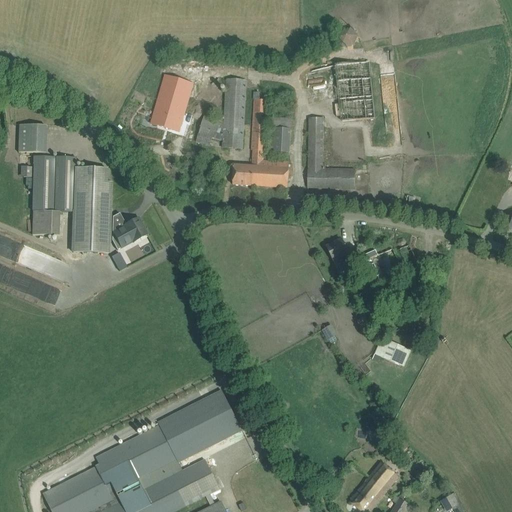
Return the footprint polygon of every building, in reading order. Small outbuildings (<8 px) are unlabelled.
[(341,30),(344,48),(359,46),(357,28),(341,30)] [(305,79),(339,76),(343,121),(376,118),(371,63),(304,69),(305,79)] [(242,149),(243,139),(246,80),(226,79),(224,120),(212,117),(213,112),(206,110),(205,114),(186,109),(192,83),(163,76),(151,124),(191,134),(189,140),(209,146),(211,138),(223,142),(223,148),(242,149)] [(265,152),(268,101),(269,93),(254,92),(254,100),(251,151),(253,152),(252,167),(235,166),(233,186),(287,189),(289,163),(263,161),(264,152),(265,152)] [(289,154),(291,119),(270,118),(268,153),(289,154)] [(354,189),(355,179),(355,171),(325,170),(325,166),(320,165),(322,119),(308,119),(306,188),(354,189)] [(46,126),(19,125),(19,153),(46,153),(46,126)] [(108,169),(76,168),(77,158),(56,157),(35,157),(33,236),(57,236),(57,212),(74,213),(73,253),(108,254),(111,183),(108,183),(108,169)] [(32,177),(32,167),(21,166),(20,177),(32,177)] [(407,195),(405,206),(414,208),(415,197),(407,195)] [(511,210),(490,200),(482,216),(509,229),(511,223),(511,210)] [(124,226),(111,233),(118,246),(126,241),(125,240),(130,237),(133,243),(147,235),(138,218),(124,226)] [(348,254),(346,249),(342,240),(327,247),(334,261),(338,269),(344,266),(340,258),(348,254)] [(404,269),(418,264),(413,249),(394,254),(397,265),(403,263),(404,269)] [(375,257),(379,266),(392,260),(389,251),(375,257)] [(381,339),(375,355),(405,366),(411,350),(381,339)] [(158,423),(160,426),(96,458),(100,466),(79,476),(76,470),(51,483),(54,489),(44,494),(52,511),(175,511),(220,490),(205,460),(183,471),(179,463),(195,455),(242,431),(222,391),(158,423)] [(361,511),(370,511),(373,509),(399,478),(381,463),(356,495),(350,503),(361,511)] [(456,495),(443,500),(448,511),(460,507),(456,495)] [(406,511),(410,506),(399,500),(392,511),(406,511)] [(226,511),(221,502),(202,511),(226,511)]
